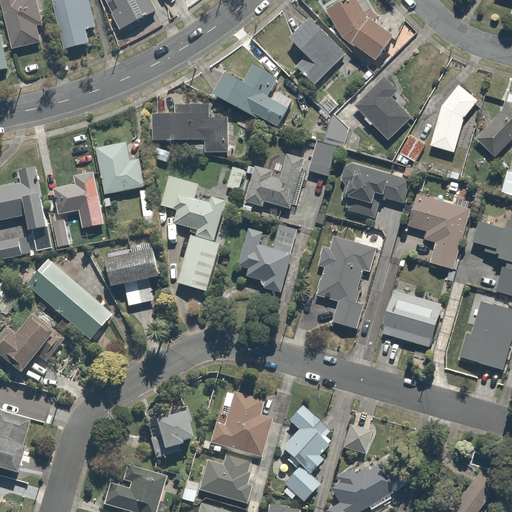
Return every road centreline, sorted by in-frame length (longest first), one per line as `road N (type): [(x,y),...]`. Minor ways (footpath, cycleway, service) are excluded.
road 1 (residential): [(53,511),(73,441),(99,402),(208,345),(238,345),(511,422)]
road 2 (tertiary): [(0,116),(126,78),(248,0)]
